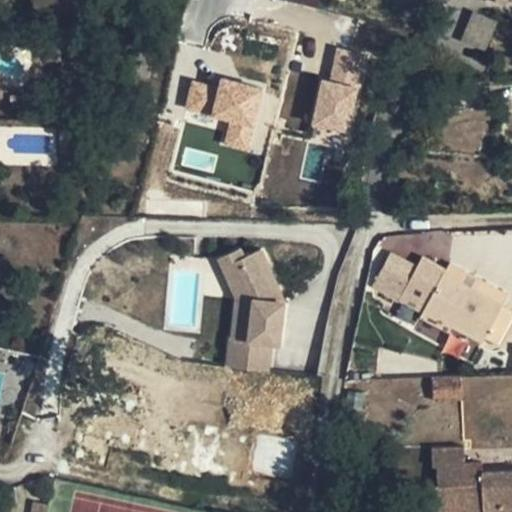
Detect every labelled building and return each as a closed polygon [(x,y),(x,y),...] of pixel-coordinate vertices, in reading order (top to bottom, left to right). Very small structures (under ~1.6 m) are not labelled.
[(137,0),(131,3),(139,18),(157,9),(152,0),(137,0)] [(460,41),(485,51),(497,21),(473,11),(460,41)] [(328,47),(313,129),(349,135),(365,53),(328,47)] [(249,151),(263,90),(192,74),(183,110),(228,120),(222,145),(249,151)] [(11,98),(11,106),(27,106),(28,98),(11,98)] [(239,256),(235,247),(216,255),(228,281),(246,272),(239,256)] [(230,336),(228,366),(268,370),(270,341),(278,341),(281,300),(257,247),(239,256),(246,272),(228,281),(234,296),(231,336),(230,336)] [(483,342),(486,337),(504,304),(445,272),(447,267),(431,258),(416,287),(432,296),(425,309),(454,325),(483,342)] [(445,272),(504,304),(510,293),(450,261),(447,267),(445,272)] [(511,308),(504,304),(486,337),(499,345),(511,320),(511,308)] [(454,325),(425,309),(421,317),(450,332),(454,325)] [(432,383),(434,399),(460,396),(458,380),(432,383)] [(511,511),(511,469),(483,471),(483,461),(466,462),(465,446),(428,447),(429,463),(435,463),(435,479),(414,480),(415,509),(430,509),(429,511),(511,511)] [(35,502),(32,511),(48,511),(51,506),(35,502)]
